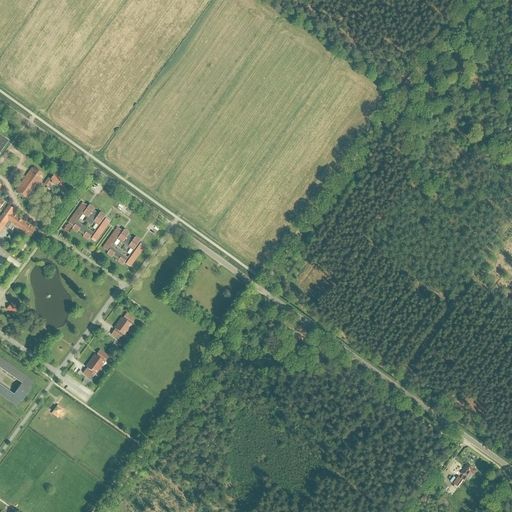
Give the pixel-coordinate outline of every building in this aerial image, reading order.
[(0,153),(9,141),(0,134),(0,153)] [(44,175),(33,167),(33,168),(32,168),(15,191),(27,200),(42,179),(41,179),(44,175)] [(44,183),(43,184),(47,186),(48,187),(50,184),(51,183),(52,181),(57,184),(56,186),(62,190),(65,185),(61,182),(61,183),(59,182),(62,179),(56,175),(54,174),(50,179),(48,177),(44,183)] [(52,191),(50,195),(62,203),(64,200),(66,198),(60,193),(58,195),(52,191)] [(83,202),(82,203),(81,204),(79,207),(68,223),(69,224),(73,227),(73,228),(72,228),(77,232),(78,232),(78,231),(84,235),(83,236),(88,240),(89,238),(94,242),(95,242),(107,225),(109,222),(104,218),(105,216),(100,213),(100,212),(99,214),(93,210),(94,208),(89,205),(88,206),(83,202)] [(30,237),(30,236),(38,241),(41,236),(34,231),(35,230),(11,214),(14,210),(8,205),(0,217),(0,232),(4,227),(7,229),(11,224),(18,228),(30,237)] [(123,231),(117,227),(117,228),(115,230),(103,247),(103,248),(108,252),(107,253),(112,257),(113,256),(118,260),(117,261),(123,265),(124,263),(129,267),(129,266),(139,253),(144,247),(144,246),(139,243),(140,241),(135,237),(134,237),(133,239),(128,235),(129,233),(124,230),(123,231)] [(0,254),(7,259),(10,254),(0,247),(0,254)] [(221,294),(209,284),(204,290),(206,293),(205,295),(214,302),(221,294)] [(14,314),(17,310),(10,304),(7,309),(14,314)] [(134,319),(126,313),(123,318),(121,317),(114,328),(115,329),(111,334),(119,340),(123,334),(124,335),(132,325),(131,324),(134,319)] [(109,356),(100,350),(96,355),(95,354),(86,367),(87,367),(83,373),(91,379),(95,373),(96,374),(109,356)] [(0,395),(16,406),(21,400),(22,401),(31,389),(29,388),(34,381),(0,357),(0,395)] [(58,405),(51,413),(58,418),(64,409),(58,405)] [(463,475),(461,478),(459,477),(454,484),(459,487),(463,480),(464,481),(467,477),(470,472),(474,475),(477,471),(473,469),(474,468),(467,464),(461,473),(463,475)] [(441,480),(438,484),(446,490),(448,486),(441,480)]
